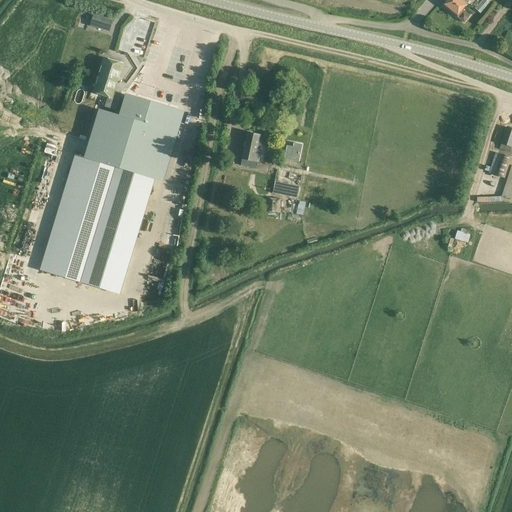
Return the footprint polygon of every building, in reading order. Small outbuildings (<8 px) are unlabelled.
[(448,0),(443,6),(456,17),(457,16),(458,18),(464,23),(470,15),(461,8),(465,3),(461,0),(448,0)] [(482,0),(475,9),(480,14),(491,0),(482,0)] [(103,27),(111,29),(113,20),(106,18),(103,27)] [(104,58),(93,93),(94,93),(110,98),(114,99),(116,93),(113,92),(122,64),(104,58)] [(85,158),(50,273),(80,282),(119,293),(154,179),(164,182),(186,112),(125,92),(119,113),(101,108),(85,158)] [(199,98),(197,104),(207,106),(208,101),(199,98)] [(501,145),(499,151),(509,154),(511,148),(511,144),(511,130),(506,128),(501,145)] [(242,159),(240,166),(256,169),(257,162),(258,162),(260,152),(259,152),(259,150),(257,149),(257,146),(269,148),(271,139),(259,137),(260,135),(247,133),(245,143),(242,159)] [(287,146),(283,160),(298,163),(302,145),(297,144),(296,148),(287,146)] [(504,178),(511,157),(497,152),(489,173),(504,178)] [(511,165),(501,197),(510,199),(511,192),(511,165)] [(274,182),(272,194),(297,199),(299,187),(274,182)] [(269,200),(267,214),(278,215),(280,202),(269,200)] [(461,232),(457,231),(454,239),(468,243),(470,235),(467,234),(468,231),(462,229),(461,232)] [(444,247),(451,249),(454,239),(446,238),(444,247)] [(60,305),(57,317),(72,321),(74,309),(60,305)]
